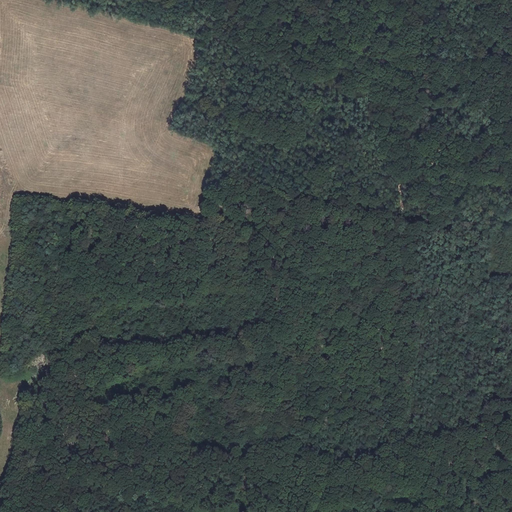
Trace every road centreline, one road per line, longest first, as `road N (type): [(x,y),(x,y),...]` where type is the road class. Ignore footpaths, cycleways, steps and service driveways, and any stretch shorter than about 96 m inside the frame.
road 1 (track): [(511,285),(403,289),(404,209),(393,158),(418,87),(419,0)]
road 2 (track): [(278,511),(298,417),(371,372),(403,289)]
